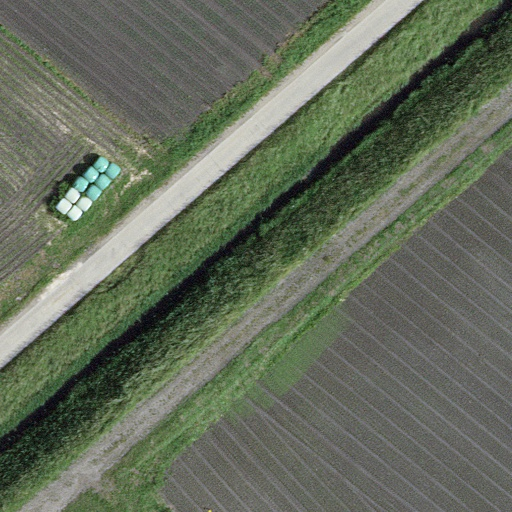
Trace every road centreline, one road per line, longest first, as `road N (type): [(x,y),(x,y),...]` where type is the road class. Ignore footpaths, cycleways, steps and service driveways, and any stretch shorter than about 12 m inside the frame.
road 1 (track): [(511,100),(40,511)]
road 2 (track): [(394,0),(0,339)]
